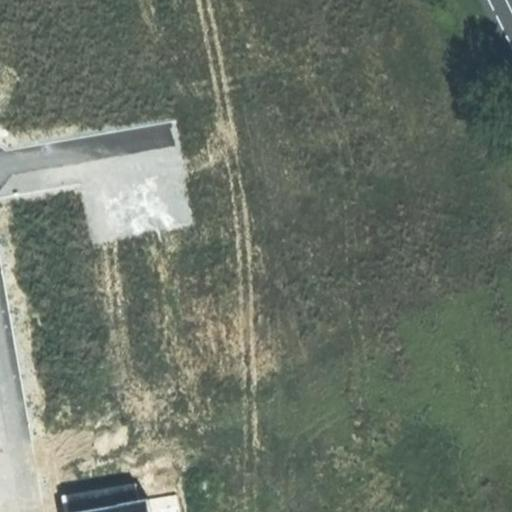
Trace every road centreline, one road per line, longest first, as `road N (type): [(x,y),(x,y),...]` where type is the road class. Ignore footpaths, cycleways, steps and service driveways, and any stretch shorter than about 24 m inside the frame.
road 1 (residential): [(375,511),(271,162),(232,135),(169,137)]
road 2 (residential): [(0,165),(169,137)]
road 3 (residential): [(0,349),(26,511)]
